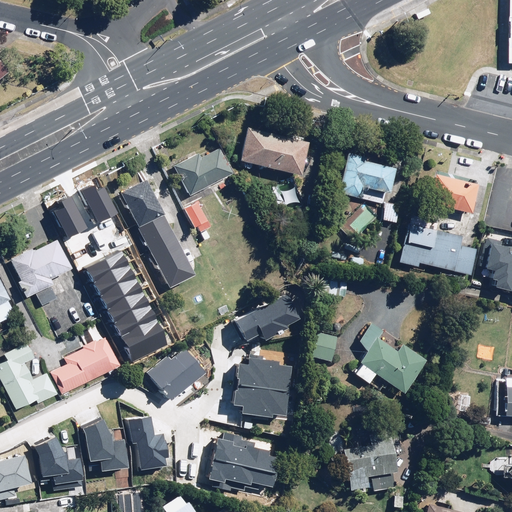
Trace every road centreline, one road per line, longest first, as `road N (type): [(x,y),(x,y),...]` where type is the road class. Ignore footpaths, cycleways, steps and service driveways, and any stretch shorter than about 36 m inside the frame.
road 1 (residential): [(466,128),(333,102),(294,78),(277,52)]
road 2 (residential): [(308,38),(362,88),(466,128)]
road 3 (primary): [(277,52),(148,114)]
road 4 (primary): [(125,125),(0,189)]
road 5 (primary): [(0,147),(111,92)]
